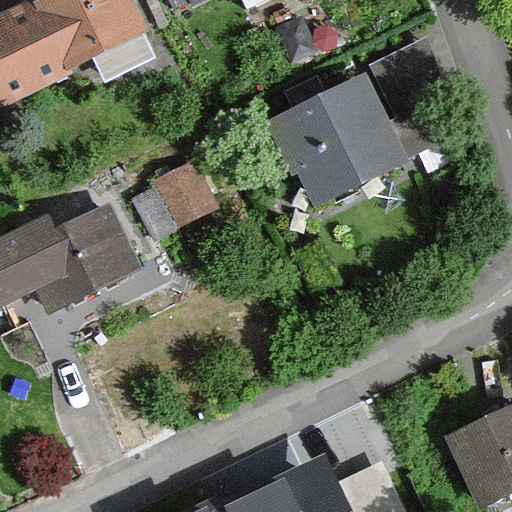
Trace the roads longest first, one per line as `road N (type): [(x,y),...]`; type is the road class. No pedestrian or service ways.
road 1 (residential): [(42,511),(511,284)]
road 2 (residential): [(464,0),(511,122)]
